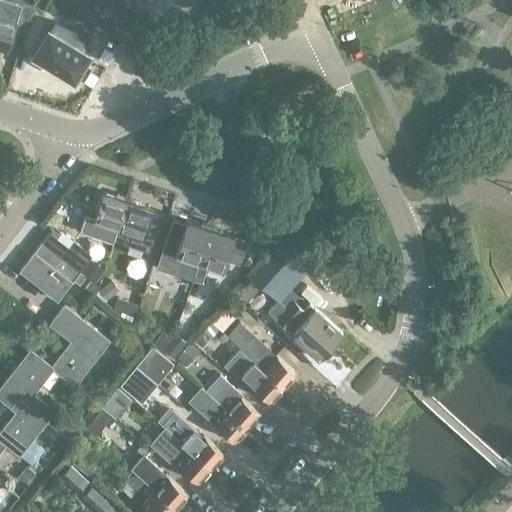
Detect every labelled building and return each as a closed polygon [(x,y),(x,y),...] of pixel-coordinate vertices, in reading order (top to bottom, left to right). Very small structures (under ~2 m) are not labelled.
[(24,34),(34,5),(19,0),(0,0),(0,45),(7,48),(13,30),(24,34)] [(48,28),(32,53),(47,62),(47,63),(59,70),(59,69),(73,78),(89,53),(84,50),(92,36),(54,21),(49,28),(48,28)] [(85,214),(79,230),(112,241),(114,238),(115,239),(128,199),(103,191),(94,217),(85,214)] [(128,199),(115,239),(149,250),(158,223),(147,219),(151,207),(128,199)] [(172,219),(156,266),(195,279),(212,228),(186,219),(185,223),(172,219)] [(247,240),(212,228),(195,279),(203,282),(209,264),(225,269),(228,259),(240,263),(247,240)] [(51,232),(43,241),(63,257),(81,271),(93,255),(76,241),(71,247),(51,232)] [(21,270),(50,292),(59,299),(81,271),(63,257),(43,241),(21,270)] [(281,244),(252,275),(279,300),(298,318),(305,309),(286,292),(308,268),(281,244)] [(279,300),(269,310),(293,333),(292,334),(320,359),(332,346),(305,321),(303,322),(298,318),(279,300)] [(305,309),(298,318),(303,322),(305,321),(332,346),(344,332),(311,303),(305,309)] [(111,339),(66,305),(50,325),(72,342),(52,366),(54,369),(75,385),(111,339)] [(96,322),(108,331),(114,323),(102,314),(96,322)] [(283,340),(261,318),(253,327),(275,349),(283,340)] [(226,333),(226,334),(244,350),(285,387),(297,373),(277,354),(274,358),(266,351),(270,347),(239,319),(226,333)] [(140,399),(173,360),(154,344),(121,383),(140,399)] [(285,387),(244,350),(243,351),(240,348),(225,365),(238,376),(241,372),(252,382),(251,383),(272,401),(285,387)] [(0,389),(0,397),(12,407),(21,397),(34,408),(40,399),(34,394),(54,369),(52,366),(31,350),(0,389)] [(241,395),(240,396),(235,392),(238,389),(222,374),(207,390),(249,428),(262,413),(241,395)] [(249,428),(207,390),(204,387),(193,400),(217,422),(215,423),(236,442),(249,428)] [(85,413),(94,401),(83,392),(75,404),(85,413)] [(21,397),(12,407),(18,411),(0,433),(0,439),(20,455),(55,411),(40,399),(34,408),(21,397)] [(172,409),(160,422),(163,424),(169,430),(173,433),(212,467),(225,453),(205,435),(203,436),(195,429),(172,409)] [(212,467),(173,433),(169,430),(165,434),(164,433),(159,433),(156,437),(156,444),(154,446),(178,468),(181,465),(200,482),(212,467)] [(189,494),(169,475),(143,453),(130,467),(135,471),(144,479),(148,483),(176,508),(189,494)] [(133,487),(136,489),(144,479),(135,471),(122,488),(128,493),(133,487)] [(172,511),(176,508),(148,483),(143,488),(151,495),(143,504),(151,511),(172,511)]
